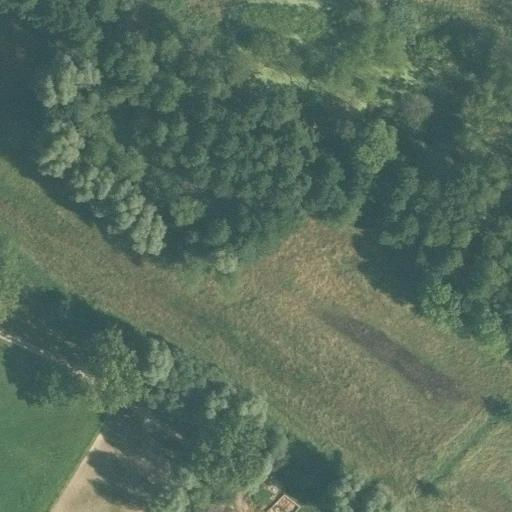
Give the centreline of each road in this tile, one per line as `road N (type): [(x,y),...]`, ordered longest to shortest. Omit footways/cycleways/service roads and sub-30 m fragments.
road 1 (track): [(42,0),(458,272),(511,317)]
road 2 (track): [(0,335),(94,384),(194,452)]
